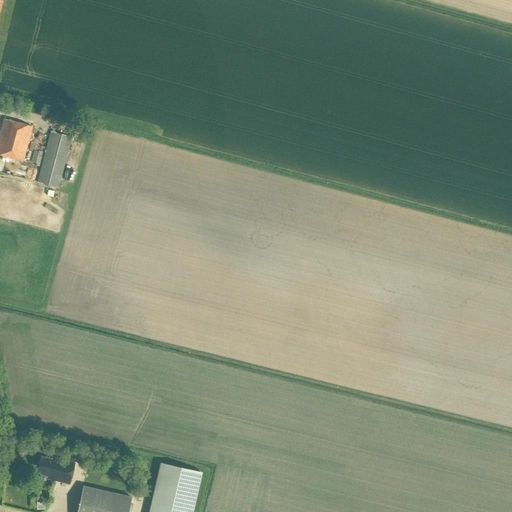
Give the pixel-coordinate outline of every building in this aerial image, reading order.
[(0,155),(23,162),(32,127),(3,119),(0,130),(0,155)] [(50,132),(37,183),(58,188),(72,137),(50,132)] [(40,457),(39,464),(36,473),(48,476),(47,479),(70,484),(75,463),(52,457),(51,460),(40,457)] [(160,463),(149,511),(192,511),(201,472),(160,463)] [(128,511),(131,497),(83,486),(76,511),(128,511)]
